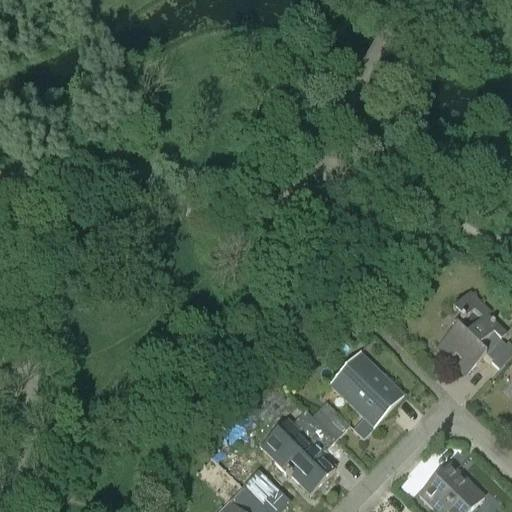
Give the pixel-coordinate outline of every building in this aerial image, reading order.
[(511,349),(508,345),(506,348),(501,344),(507,338),(499,331),(487,319),(490,316),(470,296),(452,313),(460,321),(453,328),(456,331),(435,353),(448,365),(455,358),(462,365),(455,372),(464,381),(477,368),(485,359),(499,373),(511,359),(511,349)] [(328,389),(364,423),(353,434),(363,445),(374,433),(375,434),(406,401),(360,356),(328,389)] [(305,415),(323,431),(336,444),(350,429),(327,406),(313,421),(306,415),(305,415)] [(323,431),(305,415),(268,454),(277,462),(274,465),(291,481),(293,480),(311,498),(336,472),(309,446),(323,431)] [(450,469),(419,500),(431,511),(473,511),(484,502),(450,469)] [(244,494),(262,511),(281,511),(286,507),(258,479),(244,494)]
